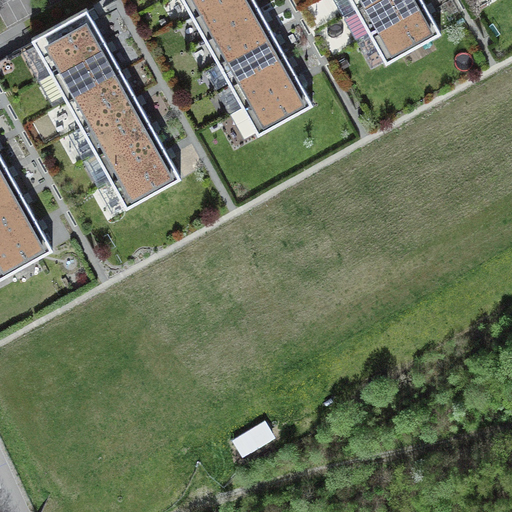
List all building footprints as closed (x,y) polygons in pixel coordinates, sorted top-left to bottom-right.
[(221,0),(183,0),(192,16),(221,0)] [(259,8),(254,0),(221,0),(192,16),(205,39),(259,8)] [(351,0),(356,8),(370,0),(351,0)] [(422,0),(370,0),(356,8),(371,35),(425,4),(422,0)] [(425,4),(371,35),(386,62),(441,32),(425,4)] [(51,73),(106,43),(86,7),(32,37),(51,73)] [(272,31),(259,8),(205,39),(217,61),(272,31)] [(285,53),(272,31),(217,61),(230,84),(285,53)] [(121,69),(106,43),(51,73),(66,100),(121,69)] [(297,76),(285,53),(230,84),(243,106),(297,76)] [(136,96),(121,69),(66,100),(81,126),(136,96)] [(312,103),(297,76),(243,106),(258,134),(312,103)] [(151,123),(136,96),(81,126),(96,153),(151,123)] [(165,149),(151,123),(96,153),(111,180),(165,149)] [(181,177),(165,149),(111,180),(126,207),(181,177)] [(0,206),(22,194),(8,167),(0,171),(0,206)] [(0,206),(0,241),(37,221),(22,194),(0,206)] [(37,221),(0,241),(0,277),(53,248),(37,221)] [(269,419),(235,435),(242,450),(276,434),(269,419)]
